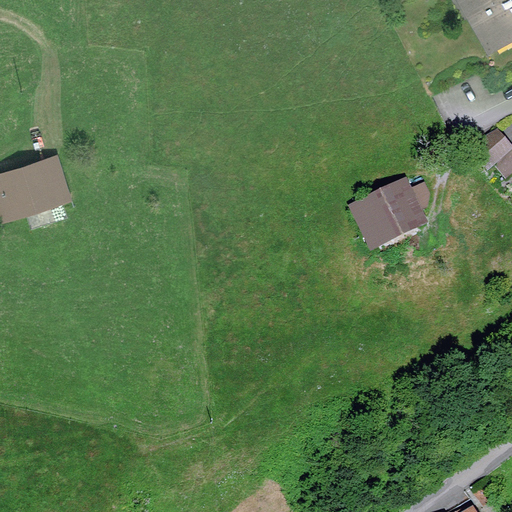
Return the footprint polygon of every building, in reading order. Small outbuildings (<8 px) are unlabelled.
[(489,42),(511,28),(511,0),(466,0),(490,40),(489,42)] [(506,173),(511,168),(511,155),(495,135),(489,138),(473,152),(487,168),(496,160),(506,173)] [(0,180),(0,187),(7,210),(59,193),(51,165),(0,180)] [(369,244),(418,221),(415,214),(427,209),(430,195),(424,183),(405,192),(403,187),(353,210),(369,244)] [(473,492),(480,502),(490,495),(482,485),(473,492)]
